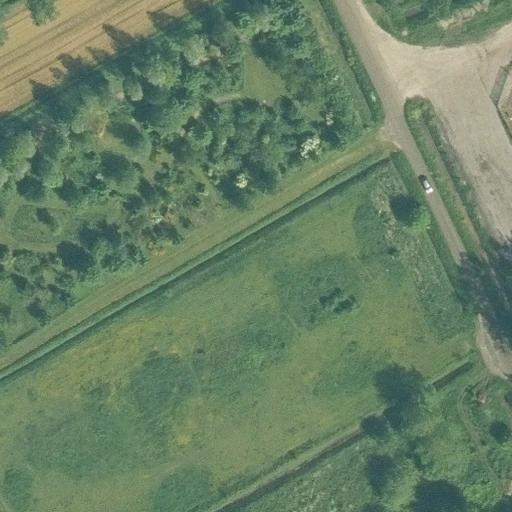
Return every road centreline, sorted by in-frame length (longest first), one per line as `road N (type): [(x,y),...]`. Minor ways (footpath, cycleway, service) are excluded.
road 1 (track): [(401,127),(120,279),(0,358)]
road 2 (unclassified): [(511,364),(340,0)]
